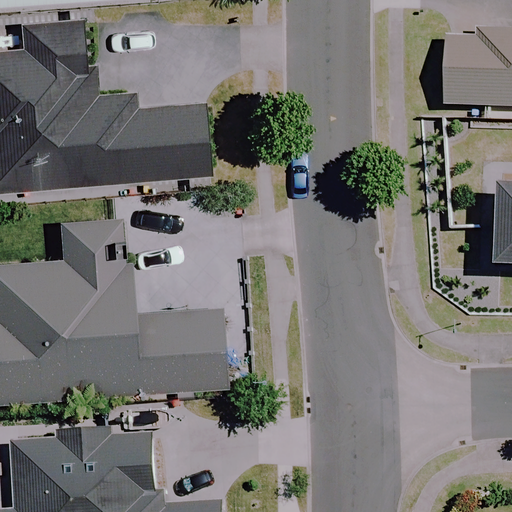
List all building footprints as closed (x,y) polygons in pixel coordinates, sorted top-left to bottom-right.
[(0,0),(0,8),(125,0),(0,0)] [(0,196),(209,179),(203,107),(131,112),(129,96),(93,99),(87,19),(18,25),(20,47),(0,48),(0,196)] [(511,29),(445,28),(443,110),(511,111),(511,29)] [(511,191),(498,190),(494,271),(511,271),(511,191)] [(240,346),(232,207),(55,218),(57,263),(0,266),(0,405),(223,392),(220,347),(240,346)] [(154,507),(151,422),(55,426),(56,444),(11,446),(13,511),(218,511),(218,505),(154,507)]
